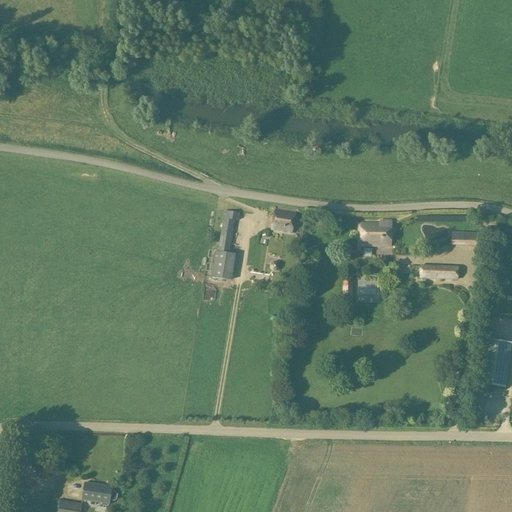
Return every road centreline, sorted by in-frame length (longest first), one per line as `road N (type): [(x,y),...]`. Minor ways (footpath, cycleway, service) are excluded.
road 1 (unclassified): [(511,214),(478,205),(348,207),(268,198),(0,146)]
road 2 (tertiary): [(511,437),(0,428)]
road 3 (track): [(225,191),(114,128),(102,103),(106,65)]
road 4 (track): [(454,0),(441,90),(452,99),(511,105)]
